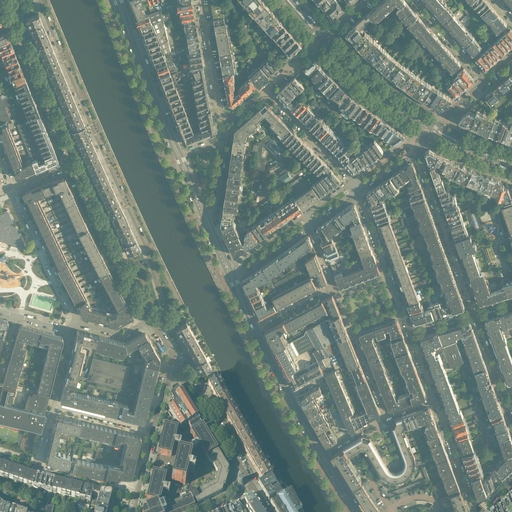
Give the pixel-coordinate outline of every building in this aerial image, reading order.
[(144,7),(142,3),(141,0),(127,0),(135,19),(144,15),(141,8),(144,7)] [(249,0),(246,4),(244,5),(247,9),(248,7),(250,9),(260,0),(249,0)] [(255,14),(266,4),(262,0),(260,0),(250,9),(253,12),(255,14)] [(336,0),(322,0),(319,4),(325,11),(337,0),(336,0)] [(332,18),(343,8),(340,4),(337,0),(325,11),(332,18)] [(394,0),(381,0),(378,4),(387,13),(391,10),(390,9),(393,7),(393,8),(398,4),(394,0)] [(427,0),(426,2),(436,13),(445,6),(446,4),(445,2),(443,4),(442,2),(443,0),(442,0),(427,0)] [(485,0),(483,0),(476,7),(479,11),(488,3),(485,0)] [(227,15),(225,1),(211,3),(214,18),(227,15)] [(192,7),(192,6),(191,2),(177,5),(173,5),(172,6),(166,7),(167,12),(178,10),(192,7)] [(416,14),(406,2),(400,7),(397,10),(400,14),(399,14),(402,17),(406,22),(416,14)] [(488,3),(479,11),(482,14),(491,6),(488,3)] [(259,20),(271,9),(266,4),(255,14),(259,20)] [(387,13),(378,4),(367,13),(371,18),(376,23),(375,22),(379,19),(380,20),(387,13)] [(445,6),(436,13),(444,22),(453,14),(445,6)] [(491,6),(482,14),(488,21),(498,13),(491,6)] [(264,25),(275,14),(271,9),(259,20),(264,25)] [(162,15),(160,10),(151,14),(144,16),(144,15),(135,19),(137,24),(162,15)] [(167,13),(162,15),(164,20),(163,20),(165,25),(166,29),(171,27),(169,18),(167,13)] [(367,13),(356,23),(360,28),(371,18),(367,13)] [(507,24),(501,17),(498,13),(488,21),(498,32),(497,33),(502,28),(507,24)] [(26,19),(28,24),(41,19),(39,14),(26,19)] [(268,30),(279,19),(275,14),(264,25),(268,30)] [(416,14),(406,22),(409,26),(419,17),(416,14)] [(459,22),(453,14),(444,22),(450,30),(459,22)] [(162,15),(137,24),(139,29),(151,25),(163,20),(164,20),(162,15)] [(229,21),(228,17),(228,15),(227,15),(214,18),(215,24),(226,22),(229,21)] [(391,18),(400,28),(401,26),(397,21),(399,19),(395,15),(391,18)] [(429,28),(425,24),(419,17),(409,26),(412,29),(418,37),(429,28)] [(41,19),(28,24),(30,29),(43,23),(41,19)] [(272,34),(284,24),(279,19),(268,30),(269,31),(272,34)] [(151,25),(139,29),(141,34),(165,25),(163,20),(151,25)] [(232,52),(229,37),(226,22),(215,24),(220,54),(232,52)] [(459,22),(450,30),(457,37),(466,29),(459,22)] [(43,23),(30,29),(31,33),(45,28),(43,23)] [(350,38),(360,28),(356,23),(346,32),(346,34),(350,38)] [(284,24),(272,34),(271,36),(273,38),(275,37),(277,39),(288,29),(284,24)] [(506,32),(510,28),(507,24),(502,28),(506,32)] [(165,25),(141,34),(143,38),(166,29),(165,25)] [(145,44),(167,35),(172,33),(171,27),(166,29),(143,38),(145,44)] [(45,28),(31,33),(33,38),(46,33),(45,28)] [(360,28),(350,38),(354,43),(364,33),(360,28)] [(426,43),(435,35),(429,28),(418,37),(424,44),(426,43)] [(281,44),(293,34),(288,29),(277,39),(280,44),(281,44)] [(482,47),(466,29),(457,37),(473,55),(477,50),(482,47)] [(486,36),(488,38),(496,31),(494,29),(486,36)] [(0,45),(10,41),(8,35),(6,31),(0,33),(0,45)] [(364,33),(354,43),(359,47),(369,36),(365,32),(364,33)] [(511,45),(511,39),(506,32),(502,35),(511,46),(511,45)] [(46,33),(33,38),(35,42),(48,37),(46,33)] [(147,49),(168,40),(174,38),(172,33),(167,35),(145,44),(147,49)] [(286,50),(297,39),(293,34),(281,44),(283,47),(286,50)] [(444,45),(435,35),(426,43),(429,47),(434,52),(435,53),(444,45)] [(511,46),(502,35),(498,39),(508,49),(511,46)] [(369,36),(359,47),(363,52),(374,41),(369,36)] [(48,37),(35,42),(37,47),(50,42),(48,37)] [(434,52),(429,47),(426,43),(424,44),(418,37),(411,43),(424,57),(426,59),(434,52)] [(175,43),(174,38),(168,40),(147,49),(149,54),(175,43)] [(289,55),(301,45),(301,43),(297,39),(286,50),(285,50),(289,55)] [(508,49),(498,39),(495,42),(504,52),(508,49)] [(374,41),(363,52),(368,56),(378,45),(374,40),(374,41)] [(0,55),(1,55),(14,50),(10,41),(0,45),(0,55)] [(50,42),(37,47),(39,51),(52,46),(50,42)] [(504,52),(495,42),(492,45),(501,55),(504,52)] [(151,59),(176,49),(176,48),(175,45),(175,43),(149,54),(151,59)] [(378,45),(368,56),(373,60),(383,49),(378,45)] [(454,56),(444,45),(435,53),(445,65),(454,56)] [(501,55),(492,45),(488,48),(497,58),(501,55)] [(41,56),(54,51),(52,46),(39,51),(41,56)] [(497,58),(488,48),(484,51),(494,61),(497,58)] [(177,54),(177,53),(176,49),(151,59),(152,63),(177,54)] [(383,49),(373,60),(377,65),(387,53),(385,51),(383,49)] [(3,60),(16,55),(14,50),(1,55),(3,60)] [(477,50),(473,55),(476,58),(481,54),(477,50)] [(54,51),(41,56),(43,61),(56,55),(54,51)] [(494,61),(484,51),(481,54),(490,65),(494,61)] [(387,53),(377,65),(382,69),(392,57),(387,53)] [(177,54),(152,63),(154,68),(179,59),(177,54)] [(490,65),(481,54),(476,58),(484,68),(486,68),(490,65)] [(4,66),(18,60),(16,55),(3,60),(2,61),(4,66)] [(56,55),(43,61),(45,65),(58,60),(56,55)] [(271,55),(267,58),(276,68),(279,64),(271,55)] [(454,56),(445,65),(448,68),(449,68),(452,72),(461,64),(454,56)] [(392,57),(382,69),(387,73),(397,61),(392,57)] [(276,68),(267,58),(264,62),(272,71),(276,68)] [(179,59),(154,68),(156,73),(180,64),(179,59)] [(6,71),(20,65),(18,60),(4,66),(6,71)] [(58,60),(45,65),(47,70),(60,65),(58,60)] [(201,60),(189,63),(180,64),(181,70),(202,66),(201,60)] [(314,60),(304,69),(305,71),(304,72),(307,75),(308,74),(319,64),(316,60),(314,60)] [(397,61),(387,73),(388,74),(392,77),(401,64),(397,61)] [(272,71),(264,62),(260,65),(268,74),(272,71)] [(180,64),(156,73),(158,79),(181,70),(180,64)] [(319,64),(308,74),(307,75),(311,79),(312,78),(323,68),(319,64)] [(401,64),(392,77),(397,80),(406,68),(401,64)] [(9,75),(22,70),(20,65),(6,71),(8,75),(9,75)] [(60,65),(47,70),(49,75),(62,69),(60,65)] [(268,74),(260,65),(256,68),(264,78),(268,74)] [(203,73),(202,67),(202,66),(181,70),(182,76),(183,76),(203,73)] [(473,78),(463,67),(458,72),(459,74),(468,84),(473,80),(473,78)] [(264,78),(256,68),(252,72),(261,81),(264,78)] [(323,68),(312,78),(311,79),(315,83),(316,82),(327,72),(323,68)] [(406,68),(397,80),(402,84),(411,72),(406,68)] [(62,69),(49,75),(50,79),(64,74),(62,69)] [(25,79),(22,70),(9,75),(13,84),(14,84),(25,79)] [(160,84),(182,76),(181,70),(158,79),(160,84)] [(411,72),(402,84),(407,88),(416,76),(414,74),(415,72),(412,70),(411,72)] [(234,72),(224,73),(225,81),(234,80),(235,80),(234,72)] [(261,81),(252,72),(249,75),(250,77),(257,84),(261,81)] [(327,72),(316,82),(315,83),(320,88),(321,87),(331,77),(327,72)] [(205,83),(203,73),(183,76),(183,77),(184,82),(185,86),(205,83)] [(64,74),(50,79),(52,84),(66,78),(64,74)] [(468,84),(459,74),(457,75),(458,76),(456,78),(464,88),(468,84)] [(416,76),(407,88),(413,92),(421,79),(422,78),(419,75),(418,77),(416,76)] [(177,85),(175,80),(183,77),(183,76),(182,76),(160,84),(163,90),(177,85)] [(257,84),(250,77),(244,82),(251,90),(257,84)] [(291,81),(300,90),(301,91),(302,90),(301,89),(304,87),(295,77),(291,81)] [(331,77),(321,87),(320,88),(325,93),(326,92),(336,81),(331,77)] [(464,88),(456,78),(455,77),(453,79),(454,80),(452,82),(460,91),(464,88)] [(66,78),(52,84),(54,88),(67,83),(66,78)] [(15,88),(27,83),(25,79),(14,84),(15,88)] [(421,79),(413,92),(418,96),(427,83),(427,81),(424,79),(424,81),(421,79)] [(504,79),(497,85),(503,92),(504,92),(510,87),(504,79)] [(234,80),(225,81),(227,89),(234,88),(235,88),(235,86),(234,80)] [(291,81),(287,84),(296,93),(297,94),(299,93),(298,92),(300,90),(291,81)] [(336,81),(326,92),(325,93),(329,97),(331,95),(340,85),(336,81)] [(187,92),(185,86),(184,82),(177,85),(163,90),(167,100),(187,92)] [(251,90),(244,82),(240,87),(240,88),(240,89),(240,90),(245,95),(251,90)] [(460,91),(452,82),(447,86),(455,96),(460,91)] [(17,92),(29,88),(27,83),(15,88),(17,92)] [(67,83),(54,88),(56,93),(70,88),(67,83)] [(207,93),(205,83),(185,86),(187,92),(187,94),(207,93)] [(427,83),(418,96),(423,99),(432,86),(427,83)] [(432,86),(423,99),(429,103),(438,90),(435,88),(436,86),(435,85),(436,84),(434,83),(432,86)] [(287,84),(284,87),(293,96),(294,97),(295,96),(294,95),(296,93),(287,84)] [(345,90),(340,85),(331,95),(336,100),(345,90)] [(497,85),(492,90),(498,97),(503,92),(497,85)] [(280,90),(290,100),(291,99),(290,99),(293,96),(284,87),(280,90)] [(17,98),(31,92),(29,88),(17,92),(15,93),(17,98)] [(70,88),(56,93),(58,98),(71,92),(70,88)] [(234,88),(227,89),(229,103),(232,104),(236,95),(234,94),(234,93),(235,93),(235,92),(234,88)] [(236,95),(232,104),(234,105),(245,95),(240,90),(237,93),(237,94),(236,95)] [(277,95),(286,103),(290,100),(280,90),(278,93),(277,95)] [(345,90),(336,100),(341,104),(350,94),(345,90)] [(438,90),(429,103),(434,106),(443,93),(444,92),(440,90),(440,91),(438,90)] [(492,90),(485,95),(492,103),(499,98),(498,97),(492,90)] [(18,102),(33,97),(31,92),(17,98),(18,102)] [(71,92),(58,98),(60,102),(73,97),(71,92)] [(189,100),(187,94),(187,92),(167,100),(170,107),(189,100)] [(208,100),(208,97),(207,93),(187,94),(189,100),(189,102),(208,100)] [(440,109),(452,99),(443,93),(434,106),(440,109)] [(355,98),(350,94),(341,104),(340,106),(345,110),(355,98)] [(1,95),(0,95),(0,122),(9,119),(10,120),(11,119),(6,107),(11,104),(8,97),(2,99),(1,95)] [(20,107),(35,101),(33,97),(18,102),(20,107)] [(73,97),(60,102),(62,107),(75,101),(73,97)] [(346,119),(349,116),(351,113),(360,102),(355,98),(345,110),(341,114),(346,119)] [(301,99),(295,105),(292,109),(295,112),(304,103),(301,99)] [(190,106),(189,102),(189,100),(170,107),(172,114),(190,106)] [(209,106),(208,100),(189,102),(190,106),(192,112),(196,111),(209,106)] [(295,105),(290,100),(286,103),(292,109),(295,105)] [(22,112),(24,111),(36,106),(35,101),(20,107),(22,112)] [(75,101),(62,107),(64,112),(77,106),(75,101)] [(312,102),(308,106),(311,109),(315,113),(319,109),(315,105),(312,102)] [(360,102),(351,113),(349,116),(353,119),(355,116),(356,117),(365,106),(360,102)] [(273,111),(266,104),(265,103),(264,104),(260,108),(267,116),(273,111)] [(304,103),(295,112),(299,115),(308,106),(304,103)] [(26,115),(38,110),(36,106),(24,111),(26,115)] [(77,106),(64,112),(66,116),(79,110),(77,106)] [(174,119),(192,112),(190,106),(172,114),(174,119)] [(209,106),(196,111),(192,112),(194,117),(210,111),(209,106)] [(302,119),(311,109),(308,106),(299,115),(302,119)] [(365,106),(356,117),(354,120),(358,123),(360,120),(361,122),(370,110),(365,106)] [(260,108),(255,112),(263,121),(265,119),(267,116),(260,108)] [(311,109),(302,119),(305,122),(314,114),(315,113),(311,109)] [(308,125),(316,116),(321,111),(319,109),(315,113),(314,114),(305,122),(308,125)] [(28,120),(40,115),(38,110),(26,115),(28,120)] [(79,110),(66,116),(68,121),(81,115),(79,110)] [(370,110),(361,122),(359,124),(362,126),(363,125),(364,126),(365,125),(367,126),(375,114),(370,110)] [(469,110),(460,118),(460,120),(471,126),(475,115),(471,113),(472,111),(469,110)] [(210,111),(194,117),(195,122),(211,115),(210,111)] [(273,111),(267,116),(265,119),(267,122),(276,114),(273,111)] [(475,115),(471,126),(477,128),(483,114),(477,111),(475,115)] [(192,112),(174,119),(176,124),(194,117),(192,112)] [(255,112),(251,116),(259,125),(260,124),(263,121),(255,112)] [(271,125),(279,117),(276,114),(267,122),(270,124),(271,125)] [(375,114),(367,126),(364,129),(366,130),(367,130),(368,130),(369,130),(370,131),(371,129),(372,130),(381,118),(375,114)] [(483,114),(477,128),(482,131),(489,117),(483,114)] [(40,115),(28,120),(17,124),(19,130),(25,144),(48,135),(40,115)] [(81,115),(68,121),(70,125),(83,120),(81,115)] [(211,115),(195,122),(193,122),(195,127),(212,120),(211,115)] [(251,116),(246,120),(254,129),(259,125),(251,116)] [(316,116),(308,125),(311,128),(321,118),(320,117),(318,118),(316,116)] [(26,147),(25,144),(19,130),(17,124),(14,117),(14,118),(11,119),(10,120),(9,119),(0,122),(0,123),(3,130),(0,130),(0,138),(12,168),(15,177),(17,177),(29,172),(29,173),(35,170),(30,156),(26,147)] [(194,117),(176,124),(178,129),(193,122),(195,122),(194,117)] [(283,121),(279,117),(271,125),(275,129),(283,121)] [(489,117),(482,131),(489,133),(495,119),(489,117)] [(321,118),(311,128),(315,131),(323,123),(321,121),(323,120),(321,118)] [(381,118),(372,130),(371,132),(374,134),(375,132),(376,132),(375,134),(376,135),(377,133),(378,134),(386,122),(381,118)] [(495,119),(489,133),(493,135),(499,120),(495,119)] [(83,120),(70,125),(72,130),(85,125),(83,120)] [(212,120),(195,127),(197,132),(200,130),(213,125),(212,120)] [(246,120),(242,124),(249,133),(254,129),(246,120)] [(499,120),(493,135),(497,137),(503,122),(499,120)] [(287,124),(283,121),(275,129),(278,133),(287,124)] [(197,132),(195,127),(193,122),(178,129),(181,138),(197,132)] [(323,123),(315,131),(318,134),(326,126),(324,124),(325,123),(324,122),(323,123)] [(383,137),(391,126),(386,122),(378,134),(377,135),(379,137),(380,135),(382,136),(383,137)] [(503,122),(497,137),(501,138),(507,123),(503,122)] [(507,123),(501,138),(505,140),(511,125),(507,123)] [(242,124),(235,130),(246,136),(246,135),(247,136),(248,136),(247,135),(249,133),(242,124)] [(287,124),(278,133),(282,136),(290,128),(287,124)] [(85,125),(72,130),(73,134),(87,129),(85,125)] [(213,125),(200,130),(202,136),(213,132),(214,132),(213,125)] [(326,126),(318,134),(321,138),(329,129),(327,127),(328,126),(327,125),(326,126)] [(389,141),(397,130),(391,126),(383,137),(385,139),(387,140),(386,142),(387,142),(389,141)] [(290,128),(282,136),(282,137),(281,138),(284,141),(285,140),(294,132),(290,128)] [(330,128),(329,129),(321,138),(324,141),(333,132),(331,130),(331,129),(330,128)] [(87,129),(73,134),(75,138),(88,133),(87,129)] [(202,136),(200,130),(197,132),(181,138),(184,143),(202,136)] [(246,136),(235,130),(234,139),(245,141),(246,136)] [(404,134),(397,130),(389,141),(393,144),(404,136),(405,136),(405,135),(404,135),(404,134)] [(294,132),(285,140),(284,141),(288,144),(297,135),(294,132)] [(333,132),(324,141),(325,141),(328,144),(336,136),(337,135),(336,134),(335,135),(333,132)] [(88,133),(75,138),(77,144),(91,138),(88,133)] [(56,156),(48,135),(25,144),(26,147),(30,156),(35,170),(47,166),(45,160),(56,156)] [(257,190),(259,180),(258,180),(262,152),(261,151),(262,145),(264,143),(267,140),(270,138),(267,135),(258,143),(258,144),(257,151),(250,199),(254,200),(256,190),(257,190)] [(291,147),(300,138),(297,135),(288,144),(291,147)] [(336,136),(328,144),(331,147),(339,139),(340,138),(339,137),(338,138),(336,136)] [(334,150),(343,141),(344,140),(341,137),(340,138),(339,139),(331,147),(334,150)] [(91,138),(77,144),(80,148),(92,143),(91,138)] [(286,153),(276,144),(272,139),(272,140),(270,138),(267,140),(269,142),(267,144),(267,145),(273,151),(278,156),(281,152),(283,154),(282,155),(283,156),(286,153)] [(295,150),(304,141),(300,138),(291,147),(286,152),(293,159),(297,155),(293,152),(294,151),(295,150)] [(337,153),(346,145),(348,143),(345,139),(344,140),(343,141),(334,150),(337,153)] [(370,142),(371,143),(379,154),(383,151),(375,140),(373,142),(372,141),(370,142)] [(299,153),(307,145),(304,141),(295,150),(294,151),(298,154),(299,153)] [(92,143),(80,148),(82,153),(94,147),(92,143)] [(379,154),(371,143),(369,145),(368,143),(366,145),(367,146),(375,157),(379,154)] [(310,148),(307,145),(299,153),(302,157),(310,148)] [(346,145),(337,153),(340,156),(349,148),(346,145)] [(375,157),(367,146),(365,148),(364,146),(362,148),(363,150),(371,160),(375,157)] [(94,147),(82,153),(84,158),(96,152),(94,147)] [(310,148),(302,157),(301,157),(305,161),(306,160),(314,151),(310,148)] [(349,148),(340,156),(343,160),(349,155),(348,155),(352,151),(349,148)] [(435,160),(438,154),(429,149),(425,152),(428,162),(435,160)] [(371,160),(363,150),(361,152),(360,150),(358,151),(359,153),(366,163),(371,160)] [(247,153),(244,152),(232,151),(231,157),(244,158),(246,159),(247,153)] [(314,151),(306,160),(305,161),(308,164),(309,163),(317,155),(314,151)] [(96,152),(84,158),(86,162),(98,156),(96,152)] [(366,163),(359,153),(357,154),(356,153),(354,154),(354,155),(362,166),(366,163)] [(439,155),(438,154),(435,160),(436,162),(437,162),(440,164),(444,157),(439,155)] [(317,155),(309,163),(308,164),(311,168),(312,167),(321,158),(317,155)] [(349,155),(343,160),(353,171),(355,171),(358,168),(350,158),(349,155)] [(362,166),(354,155),(350,158),(358,168),(362,166)] [(56,156),(45,160),(47,166),(57,162),(58,161),(58,160),(56,156)] [(98,156),(86,162),(88,167),(101,161),(98,156)] [(451,160),(444,157),(440,164),(440,165),(441,165),(440,167),(444,169),(443,170),(445,171),(451,160)] [(321,158),(312,167),(311,168),(312,169),(313,168),(315,170),(324,162),(321,158)] [(456,163),(451,160),(445,171),(445,172),(448,174),(447,175),(449,176),(456,163)] [(101,161),(88,167),(90,171),(102,166),(101,161)] [(268,170),(269,171),(277,165),(275,162),(268,167),(269,169),(268,170)] [(324,162),(315,170),(316,171),(317,171),(319,173),(323,169),(328,165),(324,162)] [(411,162),(403,167),(410,176),(411,175),(411,173),(416,172),(413,163),(411,162)] [(461,165),(456,163),(449,176),(451,177),(452,176),(455,177),(461,165)] [(292,172),(300,166),(298,164),(290,169),(292,172)] [(332,170),(328,165),(323,169),(325,171),(325,170),(328,173),(332,170)] [(467,168),(461,165),(455,177),(459,179),(458,180),(460,181),(467,168)] [(92,176),(105,170),(102,166),(90,171),(92,176)] [(434,166),(430,168),(433,175),(439,173),(439,172),(436,170),(434,166)] [(279,173),(281,176),(289,170),(290,170),(287,167),(279,173)] [(410,176),(403,167),(399,170),(406,181),(411,178),(410,176)] [(472,170),(467,168),(460,181),(462,182),(463,181),(466,183),(472,170)] [(105,170),(92,176),(94,180),(107,175),(105,170)] [(289,170),(281,176),(269,184),(273,190),(294,176),(289,170)] [(340,179),(332,170),(328,173),(336,184),(340,181),(340,179)] [(406,181),(399,170),(394,173),(402,184),(406,181)] [(472,170),(466,183),(465,185),(471,188),(478,172),(472,170)] [(420,182),(416,172),(411,173),(411,175),(412,178),(411,179),(412,184),(413,184),(420,182)] [(484,174),(478,172),(471,188),(478,190),(478,189),(484,174)] [(336,184),(328,173),(324,176),(332,187),(336,184)] [(394,173),(390,177),(397,187),(402,184),(394,173)] [(439,173),(433,175),(435,182),(442,179),(439,173)] [(242,182),(243,176),(242,176),(229,174),(228,180),(242,182)] [(490,177),(484,174),(478,189),(480,190),(481,189),(484,190),(490,177)] [(107,175),(94,180),(96,185),(109,180),(107,175)] [(108,269),(87,226),(70,189),(65,177),(64,177),(63,176),(62,176),(52,180),(41,184),(52,209),(53,212),(54,213),(56,218),(57,219),(59,224),(60,227),(65,236),(69,245),(73,252),(73,254),(75,257),(78,263),(82,271),(86,278),(87,280),(91,278),(93,277),(98,274),(108,269)] [(332,187),(324,176),(320,178),(328,190),(332,187)] [(320,196),(312,184),(307,177),(299,183),(304,189),(312,201),(320,196)] [(390,177),(385,180),(388,184),(393,192),(396,190),(397,191),(399,190),(397,187),(390,177)] [(496,179),(490,177),(484,190),(488,192),(488,193),(490,194),(491,193),(496,179)] [(328,190),(320,178),(316,181),(324,192),(328,190)] [(312,201),(304,189),(299,183),(297,179),(287,186),(289,189),(294,197),(302,208),(312,201)] [(442,179),(435,182),(438,188),(445,186),(444,185),(442,179)] [(498,180),(496,179),(491,193),(494,194),(493,196),(496,197),(500,184),(501,183),(499,182),(499,181),(498,180)] [(109,180),(96,185),(98,190),(111,184),(109,180)] [(385,180),(380,184),(387,194),(387,193),(387,194),(388,194),(390,192),(391,193),(393,192),(388,184),(385,180)] [(324,192),(316,181),(312,184),(320,196),(324,192)] [(121,291),(119,289),(113,276),(111,274),(108,269),(98,274),(93,277),(91,278),(87,280),(86,278),(82,271),(78,263),(75,257),(73,254),(73,252),(69,245),(65,236),(60,227),(59,224),(57,219),(56,218),(54,213),(53,212),(52,209),(46,196),(41,184),(38,185),(35,187),(23,192),(22,194),(25,199),(27,203),(26,203),(56,266),(57,265),(58,268),(57,268),(76,304),(78,308),(82,314),(83,316),(86,316),(86,317),(103,321),(116,324),(133,315),(133,314),(126,302),(125,299),(123,297),(122,294),(121,291)] [(111,184),(98,190),(100,194),(113,189),(111,184)] [(380,184),(375,187),(382,197),(387,194),(380,184)] [(500,184),(496,197),(495,200),(498,201),(499,199),(501,200),(505,188),(503,187),(504,186),(504,185),(500,184)] [(375,187),(371,190),(378,200),(378,199),(382,197),(375,187)] [(421,187),(410,191),(411,195),(423,191),(421,187)] [(508,189),(505,188),(501,200),(504,201),(506,200),(507,203),(511,201),(508,189)] [(113,189),(100,194),(102,199),(115,193),(113,189)] [(367,194),(371,205),(377,203),(376,200),(378,200),(371,190),(368,192),(367,194)] [(423,191),(411,195),(410,196),(412,201),(425,196),(423,191)] [(115,193),(102,199),(104,204),(117,198),(115,193)] [(443,202),(455,198),(455,196),(453,196),(452,194),(441,197),(443,202)] [(410,203),(409,202),(412,201),(410,196),(404,198),(405,202),(401,204),(402,206),(410,203)] [(430,210),(425,196),(412,201),(417,215),(418,214),(430,210)] [(302,208),(294,197),(290,200),(298,211),(302,208)] [(117,198),(104,204),(106,208),(119,202),(117,198)] [(456,203),(455,200),(456,199),(455,198),(443,202),(444,207),(456,203)] [(484,228),(478,213),(476,208),(477,208),(474,200),(472,199),(467,200),(469,208),(464,210),(465,214),(466,214),(468,219),(469,224),(470,224),(470,225),(471,228),(470,229),(472,233),(475,232),(475,233),(484,228)] [(298,211),(290,200),(286,203),(293,214),(298,211)] [(377,203),(371,205),(373,210),(384,206),(382,201),(377,203)] [(511,201),(507,203),(505,203),(506,205),(502,206),(511,233),(511,234),(511,233),(511,201)] [(119,202),(106,208),(108,213),(121,207),(119,202)] [(293,214),(286,203),(281,206),(289,217),(293,214)] [(351,234),(352,233),(364,229),(354,204),(353,203),(337,214),(344,224),(351,219),(354,222),(350,224),(353,232),(351,233),(351,234)] [(446,211),(459,207),(462,206),(461,204),(457,206),(456,204),(456,203),(444,207),(446,211)] [(289,217),(281,206),(277,209),(285,220),(289,217)] [(384,206),(373,210),(374,215),(385,211),(384,206)] [(121,207),(108,213),(110,217),(123,211),(121,207)] [(459,212),(458,209),(460,209),(459,207),(446,211),(448,216),(459,212)] [(505,234),(496,207),(494,207),(502,231),(503,235),(505,234)] [(385,211),(374,215),(376,219),(387,215),(393,213),(392,208),(385,211)] [(285,220),(277,209),(273,212),(280,223),(285,220)] [(1,213),(0,214),(0,239),(16,245),(18,248),(24,245),(7,210),(0,213),(1,213)] [(431,215),(430,210),(418,214),(420,219),(431,215)] [(123,211),(110,217),(112,221),(125,216),(123,211)] [(280,223),(273,212),(268,215),(276,226),(280,223)] [(459,212),(448,216),(449,221),(461,217),(459,212)] [(337,214),(333,217),(340,227),(341,228),(345,225),(344,224),(337,214)] [(276,226),(268,215),(264,218),(272,229),(276,226)] [(387,215),(376,219),(378,224),(389,220),(387,215)] [(433,219),(431,215),(420,219),(421,223),(433,219)] [(125,216),(112,221),(114,226),(127,220),(125,216)] [(333,217),(320,226),(328,237),(330,235),(330,234),(334,231),(335,232),(339,230),(338,228),(340,227),(333,217)] [(461,217),(449,221),(451,225),(462,221),(461,217)] [(272,229),(264,218),(259,221),(267,232),(272,229)] [(237,229),(244,226),(249,224),(246,219),(235,224),(224,229),(222,230),(225,235),(237,229)] [(433,219),(421,223),(419,224),(422,230),(424,230),(435,226),(433,219)] [(468,219),(462,221),(451,225),(453,230),(469,224),(468,219)] [(127,220),(114,226),(117,231),(129,225),(127,220)] [(224,229),(235,224),(233,221),(232,222),(222,220),(221,223),(223,226),(224,229)] [(267,232),(259,221),(257,223),(256,222),(255,223),(263,235),(267,232)] [(263,235),(255,223),(250,226),(259,238),(263,235)] [(259,238),(250,226),(249,224),(244,226),(247,230),(249,233),(255,241),(259,238)] [(469,224),(453,230),(454,234),(467,230),(466,227),(470,225),(470,224),(469,224)] [(129,225),(117,231),(119,235),(132,230),(129,225)] [(239,234),(247,230),(244,226),(237,229),(225,235),(227,240),(239,234)] [(317,228),(317,230),(322,242),(329,239),(328,237),(320,226),(317,228)] [(437,230),(435,226),(424,230),(425,234),(437,230)] [(364,229),(352,233),(354,238),(366,234),(364,229)] [(132,230),(119,235),(121,240),(134,234),(132,230)] [(438,234),(437,230),(425,234),(427,239),(438,234)] [(467,230),(454,234),(456,239),(469,234),(467,230)] [(393,231),(382,235),(385,242),(396,238),(393,231)] [(469,234),(456,239),(461,253),(472,249),(477,248),(474,240),(477,239),(475,233),(475,232),(472,233),(469,234)] [(255,241),(249,233),(245,236),(248,239),(251,244),(255,241)] [(134,234),(121,240),(123,244),(136,239),(134,234)] [(239,234),(227,240),(231,249),(242,244),(243,242),(239,234)] [(366,234),(354,238),(358,247),(369,243),(366,234)] [(440,239),(438,234),(427,239),(428,243),(440,239)] [(312,245),(309,236),(307,235),(288,249),(294,257),(306,248),(312,245)] [(329,239),(322,242),(323,246),(333,242),(332,238),(329,239)] [(396,238),(385,242),(385,244),(386,244),(387,249),(398,245),(396,238)] [(136,239),(123,244),(125,249),(138,243),(136,239)] [(248,239),(243,242),(242,244),(245,248),(251,244),(248,239)] [(442,243),(440,239),(428,243),(430,247),(442,243)] [(333,242),(323,246),(325,251),(335,247),(333,242)] [(138,243),(125,249),(127,253),(140,248),(138,243)] [(369,243),(358,247),(361,257),(372,252),(369,243)] [(443,248),(442,243),(430,247),(431,252),(443,248)] [(242,244),(231,249),(234,254),(234,255),(235,255),(245,248),(242,244)] [(398,245),(387,249),(389,253),(400,249),(398,245)] [(496,259),(491,246),(487,248),(487,247),(487,248),(485,248),(489,261),(491,261),(492,261),(496,259)] [(335,247),(325,251),(327,255),(337,251),(335,247)] [(445,252),(443,248),(431,252),(433,257),(445,252)] [(288,249),(275,258),(281,267),(294,258),(294,257),(288,249)] [(400,249),(389,253),(390,257),(401,253),(400,249)] [(472,249),(461,253),(466,267),(477,263),(472,249)] [(337,251),(327,255),(329,260),(339,256),(339,255),(337,251)] [(365,266),(343,275),(342,271),(335,274),(340,287),(380,272),(377,265),(376,262),(372,252),(361,257),(365,266)] [(446,257),(445,252),(433,257),(435,261),(446,257)] [(319,261),(316,253),(306,261),(308,266),(319,261)] [(401,253),(390,257),(392,261),(403,257),(401,253)] [(403,257),(392,261),(393,265),(404,261),(403,257)] [(446,257),(435,261),(434,261),(435,266),(448,262),(446,257)] [(275,258),(263,266),(267,271),(269,277),(282,268),(281,267),(275,258)] [(321,266),(319,261),(308,266),(309,270),(321,266)] [(404,261),(393,265),(394,269),(405,265),(404,261)] [(450,266),(448,262),(435,266),(437,271),(450,266)] [(477,263),(466,267),(469,277),(480,273),(477,263)] [(405,265),(394,269),(397,277),(408,273),(405,265)] [(270,278),(269,277),(267,271),(263,266),(259,269),(262,274),(265,280),(270,278)] [(323,271),(321,266),(309,270),(312,275),(316,274),(323,271)] [(438,275),(451,271),(450,266),(437,271),(438,275)] [(262,274),(259,269),(254,272),(257,277),(260,281),(260,282),(265,280),(262,274)] [(327,282),(323,271),(316,274),(321,285),(327,282)] [(453,275),(451,271),(438,275),(440,280),(453,275)] [(260,281),(257,277),(254,272),(251,275),(256,283),(260,281)] [(486,278),(485,276),(483,272),(480,273),(469,277),(472,283),(486,278)] [(408,273),(397,277),(398,279),(400,283),(411,279),(408,273)] [(278,308),(312,289),(321,285),(316,274),(312,275),(272,296),(278,308)] [(256,283),(251,275),(246,278),(250,285),(256,283)] [(442,284),(455,280),(453,275),(440,280),(442,284)] [(250,285),(246,278),(243,281),(242,281),(242,282),(245,288),(250,285)] [(490,291),(488,285),(486,278),(472,283),(476,296),(481,294),(488,292),(490,291)] [(411,279),(400,283),(402,289),(413,284),(411,279)] [(456,284),(455,280),(442,284),(443,289),(456,284)] [(258,287),(256,283),(250,285),(245,288),(247,293),(258,287)] [(413,284),(402,289),(404,294),(415,290),(413,284)] [(456,284),(443,289),(442,289),(444,294),(458,289),(456,284)] [(508,296),(504,286),(502,286),(502,288),(494,291),(497,299),(508,296)] [(249,298),(261,292),(258,287),(247,293),(249,298)] [(447,298),(460,294),(458,289),(444,294),(445,296),(446,298),(447,298)] [(415,290),(404,294),(406,299),(417,295),(415,290)] [(497,299),(494,291),(488,293),(491,301),(497,299)] [(252,302),(263,297),(261,292),(249,298),(252,302)] [(491,301),(488,293),(488,292),(481,294),(484,303),(491,301)] [(460,294),(447,298),(448,302),(461,298),(460,294)] [(340,314),(333,296),(332,295),(322,300),(325,305),(327,304),(332,317),(340,314)] [(417,295),(406,299),(408,304),(419,300),(417,295)] [(263,297),(252,302),(254,307),(265,302),(263,297)] [(461,298),(448,302),(450,307),(451,306),(463,303),(461,298)] [(289,331),(328,311),(325,305),(322,300),(283,321),(282,321),(286,328),(287,328),(289,331)] [(439,301),(434,303),(438,316),(444,314),(441,308),(439,301)] [(260,317),(277,308),(274,303),(267,306),(265,302),(254,307),(258,317),(260,317)] [(438,316),(434,303),(429,305),(431,309),(433,317),(438,316)] [(463,303),(451,306),(453,312),(463,309),(464,307),(463,303)] [(422,308),(421,304),(409,308),(411,312),(422,308)] [(422,308),(411,312),(412,317),(426,313),(425,311),(423,312),(422,308)] [(511,310),(499,314),(501,319),(502,323),(503,327),(511,324),(511,310)] [(426,313),(412,317),(414,321),(416,322),(428,319),(426,313)] [(348,335),(340,314),(332,317),(331,317),(326,319),(306,330),(315,346),(317,350),(330,343),(337,339),(337,340),(338,339),(348,335)] [(499,314),(486,318),(485,320),(486,324),(498,320),(500,319),(501,319),(499,314)] [(7,320),(0,318),(0,325),(7,327),(8,322),(7,320)] [(399,324),(397,320),(396,319),(382,324),(385,331),(386,331),(385,330),(389,329),(389,328),(399,324)] [(503,331),(502,328),(503,327),(502,323),(499,324),(498,320),(486,324),(490,336),(503,331)] [(178,332),(189,326),(191,325),(189,321),(187,323),(186,322),(176,328),(178,332)] [(287,343),(281,331),(284,329),(285,332),(287,331),(286,328),(282,321),(265,330),(275,349),(287,343)] [(385,331),(382,324),(374,328),(377,335),(378,337),(386,334),(385,331)] [(389,328),(389,329),(391,335),(402,331),(399,324),(389,328)] [(28,327),(21,325),(20,325),(20,326),(15,343),(22,346),(24,338),(28,327)] [(466,335),(465,330),(463,330),(461,325),(448,329),(453,343),(455,342),(456,344),(457,344),(458,343),(456,339),(461,337),(462,337),(466,335)] [(189,326),(178,332),(181,336),(191,330),(189,326)] [(42,331),(28,327),(24,338),(39,342),(42,331)] [(472,327),(465,330),(466,335),(474,333),(472,327)] [(374,328),(360,333),(359,335),(361,341),(372,337),(377,335),(374,328)] [(453,343),(448,329),(442,330),(447,342),(448,345),(453,343)] [(79,377),(80,372),(79,371),(84,349),(79,348),(81,341),(91,343),(96,345),(99,336),(79,330),(77,331),(65,379),(77,382),(76,382),(77,377),(79,377)] [(191,330),(181,336),(183,341),(194,335),(191,330)] [(299,353),(315,346),(306,330),(304,334),(303,335),(293,340),(289,342),(287,343),(275,349),(282,363),(294,356),(299,354),(299,353)] [(447,342),(442,330),(438,331),(443,344),(447,342)] [(63,337),(42,331),(39,342),(43,344),(44,339),(50,341),(61,344),(63,337)] [(402,331),(391,335),(390,336),(392,340),(403,336),(402,331)] [(427,335),(430,344),(432,348),(438,346),(438,345),(443,344),(438,331),(427,335)] [(507,341),(503,331),(490,336),(494,345),(505,341),(507,341)] [(291,337),(293,340),(303,335),(302,332),(291,337)] [(143,333),(125,343),(126,351),(130,348),(138,344),(148,338),(145,333),(143,333)] [(464,342),(476,338),(474,333),(466,335),(462,337),(464,342)] [(194,335),(183,341),(185,345),(196,339),(194,335)] [(348,335),(338,339),(349,368),(350,368),(360,363),(348,335)] [(421,336),(420,338),(423,346),(430,344),(427,335),(421,336)] [(114,353),(117,340),(99,336),(96,345),(96,348),(114,353)] [(407,345),(403,336),(392,340),(391,340),(393,345),(391,346),(393,350),(394,350),(407,345)] [(372,337),(361,341),(365,349),(375,345),(372,337)] [(153,346),(148,338),(138,344),(143,352),(153,346)] [(466,347),(477,343),(476,338),(464,342),(466,347)] [(196,339),(185,345),(188,349),(199,343),(196,339)] [(125,343),(117,340),(114,353),(123,355),(124,351),(126,351),(125,343)] [(61,344),(50,341),(45,360),(57,362),(61,344)] [(494,345),(497,355),(501,365),(511,361),(511,359),(509,351),(505,341),(494,345)] [(463,362),(457,344),(456,344),(455,342),(453,343),(448,345),(447,342),(443,344),(438,345),(438,346),(432,348),(433,351),(434,351),(435,354),(438,353),(439,355),(441,360),(442,362),(443,362),(443,364),(444,368),(450,366),(450,367),(452,366),(463,362)] [(15,343),(10,357),(23,361),(25,352),(25,351),(26,347),(22,346),(15,343)] [(199,343),(188,349),(190,354),(201,348),(199,343)] [(330,343),(317,350),(313,351),(318,361),(323,371),(324,370),(326,367),(323,362),(322,359),(325,357),(334,352),(330,343)] [(480,350),(479,348),(477,343),(466,347),(468,354),(480,350)] [(433,351),(432,348),(430,344),(423,346),(426,353),(433,351)] [(375,345),(365,349),(368,357),(378,353),(375,345)] [(410,354),(408,349),(407,345),(394,350),(398,358),(410,354)] [(153,346),(143,352),(146,358),(145,363),(158,366),(160,358),(153,346)] [(201,348),(190,354),(193,358),(203,352),(201,348)] [(485,364),(483,358),(480,350),(468,354),(475,372),(486,368),(485,364)] [(433,351),(426,353),(428,360),(439,355),(438,353),(435,354),(434,351),(433,351)] [(203,352),(193,358),(195,362),(206,356),(203,352)] [(378,353),(368,357),(371,365),(381,361),(378,353)] [(410,354),(398,358),(403,372),(404,371),(415,367),(410,354)] [(441,360),(439,355),(428,360),(430,364),(441,360)] [(206,356),(195,362),(198,367),(208,361),(206,356)] [(301,370),(296,360),(294,356),(282,363),(284,366),(289,377),(294,374),(298,372),(301,370)] [(10,357),(7,370),(19,374),(23,361),(10,357)] [(53,376),(57,362),(45,360),(42,374),(53,376)] [(443,364),(443,362),(442,362),(441,360),(430,364),(431,368),(443,364)] [(208,361),(198,367),(200,372),(211,366),(211,365),(208,361)] [(323,371),(318,361),(314,363),(315,366),(319,374),(324,372),(323,371)] [(381,361),(371,365),(374,373),(384,369),(385,369),(381,361)] [(511,366),(511,361),(501,365),(503,370),(511,367),(511,366)] [(154,381),(156,372),(158,366),(145,363),(142,378),(154,381)] [(319,374),(315,366),(314,363),(310,365),(311,368),(316,376),(319,374)] [(360,363),(350,368),(353,376),(363,372),(360,363)] [(433,372),(444,368),(443,364),(431,368),(433,372)] [(316,376),(311,368),(310,365),(306,368),(307,370),(312,378),(316,376)] [(415,367),(404,371),(409,384),(420,380),(415,367)] [(511,376),(511,367),(503,370),(506,378),(511,376)] [(312,378),(307,370),(306,368),(301,370),(303,372),(307,381),(312,378)] [(447,375),(444,368),(433,372),(435,380),(447,375)] [(491,382),(489,377),(486,368),(475,372),(480,386),(491,382)] [(384,369),(374,373),(377,380),(387,377),(384,369)] [(7,370),(3,384),(15,387),(19,374),(7,370)] [(307,381),(303,372),(301,370),(298,372),(304,383),(307,381)] [(337,374),(335,370),(326,374),(325,374),(327,378),(337,374)] [(304,383),(298,372),(294,374),(300,385),(304,383)] [(363,372),(353,376),(356,383),(366,379),(363,372)] [(49,394),(53,376),(42,374),(37,391),(38,391),(49,394)] [(300,385),(294,374),(289,377),(294,386),(296,387),(300,385)] [(339,378),(337,374),(327,378),(329,382),(339,378)] [(437,383),(448,379),(447,375),(435,380),(437,383)] [(387,377),(377,380),(380,388),(390,385),(387,377)] [(152,390),(154,383),(154,381),(142,378),(139,387),(152,390)] [(341,382),(339,378),(329,382),(331,387),(341,382)] [(61,401),(65,402),(68,391),(70,385),(75,387),(77,382),(65,379),(60,399),(61,401)] [(208,385),(210,389),(221,383),(218,379),(208,385)] [(366,379),(356,383),(355,384),(358,392),(370,388),(366,379)] [(450,384),(448,379),(437,383),(438,388),(450,384)] [(420,380),(409,384),(410,389),(411,389),(413,394),(411,395),(413,402),(425,397),(425,396),(421,385),(420,380)] [(128,392),(106,386),(89,382),(89,385),(127,395),(128,392)] [(343,387),(341,382),(331,387),(332,391),(343,387)] [(495,392),(493,386),(491,382),(480,386),(482,391),(481,391),(483,396),(495,392)] [(221,383),(210,389),(212,393),(223,387),(221,383)] [(440,392),(451,388),(450,384),(438,388),(440,392)] [(390,385),(380,388),(384,396),(393,392),(390,385)] [(301,396),(300,398),(302,401),(322,391),(320,387),(320,386),(319,386),(318,386),(301,396)] [(2,387),(2,388),(0,393),(0,420),(41,430),(45,412),(49,394),(38,391),(37,393),(33,392),(32,395),(28,394),(22,411),(11,408),(11,393),(14,394),(15,391),(2,387)] [(150,399),(152,390),(139,387),(137,396),(150,399)] [(201,425),(178,387),(173,390),(166,415),(175,428),(178,426),(180,430),(188,425),(191,430),(195,429),(201,425)] [(223,387),(212,393),(215,398),(225,392),(223,387)] [(344,391),(343,387),(332,391),(334,395),(344,391)] [(370,388),(358,392),(361,400),(362,399),(373,395),(370,388)] [(453,392),(451,388),(440,392),(442,396),(453,392)] [(86,395),(68,391),(65,402),(83,407),(86,395)] [(305,406),(324,395),(322,391),(302,401),(305,406)] [(336,399),(346,395),(344,391),(334,395),(336,399)] [(225,392),(215,398),(217,402),(228,396),(225,392)] [(393,392),(384,396),(387,404),(397,400),(393,392)] [(406,392),(403,393),(407,404),(413,402),(411,395),(409,392),(406,393),(406,392)] [(453,392),(442,396),(443,401),(455,397),(453,392)] [(497,397),(495,392),(483,396),(485,401),(497,397)] [(402,395),(398,396),(399,399),(402,406),(407,404),(403,393),(401,394),(402,395)] [(86,394),(86,395),(83,407),(97,410),(100,398),(86,394)] [(310,415),(328,405),(324,395),(305,406),(310,415)] [(338,403),(348,399),(346,395),(336,399),(338,403)] [(376,404),(373,395),(362,399),(366,408),(376,404)] [(148,404),(150,399),(137,396),(136,401),(148,404)] [(228,396),(217,402),(220,406),(230,400),(228,396)] [(456,401),(455,397),(443,401),(445,405),(456,401)] [(487,406),(498,402),(497,397),(485,401),(487,406)] [(114,401),(100,398),(97,410),(111,413),(114,401)] [(350,403),(348,399),(338,403),(340,408),(350,403)] [(397,400),(387,404),(389,409),(391,410),(402,406),(399,399),(397,400)] [(230,400),(220,406),(222,411),(233,405),(230,400)] [(123,403),(114,401),(111,413),(120,416),(123,403)] [(146,414),(148,404),(136,401),(134,411),(146,414)] [(458,406),(456,401),(445,405),(447,410),(458,406)] [(488,411),(500,407),(498,402),(487,406),(488,411)] [(145,420),(146,414),(134,411),(133,411),(127,409),(128,404),(123,403),(120,416),(143,421),(145,420)] [(352,408),(350,403),(340,408),(341,412),(352,408)] [(378,409),(376,405),(376,404),(366,408),(367,411),(368,414),(378,409)] [(233,405),(222,411),(225,415),(235,409),(233,405)] [(332,414),(328,405),(310,415),(314,423),(332,414)] [(448,414),(459,410),(458,406),(447,410),(448,414)] [(435,420),(430,408),(428,407),(416,411),(420,423),(427,421),(428,422),(428,423),(435,420)] [(502,413),(502,411),(500,407),(488,411),(490,415),(490,416),(491,417),(502,413)] [(353,412),(352,408),(341,412),(343,416),(349,413),(353,412)] [(463,410),(464,414),(465,416),(473,413),(471,408),(463,410)] [(235,409),(225,415),(227,420),(238,414),(235,409)] [(379,415),(380,413),(378,409),(368,414),(371,419),(379,415)] [(459,410),(448,414),(450,419),(451,423),(464,419),(460,410),(459,410)] [(367,411),(359,415),(363,424),(371,419),(368,414),(367,411)] [(420,423),(416,411),(407,415),(411,425),(412,429),(414,434),(423,431),(420,423)] [(349,413),(343,416),(349,430),(351,431),(355,428),(351,418),(349,413)] [(504,417),(502,413),(491,417),(492,422),(494,421),(504,417)] [(238,414),(227,420),(229,424),(240,418),(238,414)] [(336,423),(335,423),(332,414),(314,423),(319,432),(330,426),(336,423)] [(69,430),(72,418),(58,415),(56,416),(52,432),(59,433),(60,429),(61,428),(69,430)] [(359,415),(351,418),(355,428),(363,424),(359,415)] [(411,425),(407,415),(402,416),(406,427),(407,431),(412,429),(411,425)] [(406,427),(402,416),(394,419),(392,426),(394,433),(403,430),(404,429),(405,426),(406,427)] [(510,433),(507,427),(504,417),(494,421),(497,430),(497,432),(496,433),(494,434),(495,438),(510,433)] [(78,432),(81,420),(72,418),(69,430),(78,432)] [(240,418),(229,424),(232,428),(242,422),(240,418)] [(464,419),(451,423),(453,427),(465,423),(464,419)] [(435,420),(428,423),(429,425),(428,425),(425,426),(427,429),(424,430),(428,438),(439,433),(435,420)] [(96,436),(99,425),(86,422),(83,433),(96,436)] [(242,422),(232,428),(234,433),(245,427),(242,422)] [(465,423),(453,427),(455,432),(467,427),(465,423)] [(114,440),(116,429),(99,425),(96,436),(114,440)] [(177,429),(164,426),(157,454),(171,457),(173,447),(174,446),(180,448),(181,442),(176,440),(175,442),(175,439),(177,429)] [(217,451),(202,426),(190,433),(195,442),(196,443),(190,446),(194,452),(198,449),(197,447),(198,447),(199,449),(200,449),(205,458),(206,457),(217,451)] [(337,439),(330,426),(319,432),(326,444),(328,445),(337,439)] [(245,427),(234,433),(237,437),(247,431),(245,427)] [(467,427),(455,432),(456,436),(468,431),(467,427)] [(140,435),(116,429),(114,440),(113,442),(118,443),(119,443),(120,437),(126,439),(127,439),(122,460),(124,460),(122,466),(117,465),(117,466),(108,464),(108,465),(105,477),(128,481),(130,480),(132,472),(132,471),(141,436),(140,435)] [(247,431),(237,437),(239,441),(250,436),(247,431)] [(468,431),(456,436),(458,440),(470,436),(468,431)] [(65,445),(66,440),(59,438),(60,434),(59,433),(52,432),(48,449),(53,451),(54,450),(55,447),(56,447),(57,443),(65,445)] [(406,433),(396,437),(399,446),(409,443),(406,433)] [(439,433),(428,438),(429,441),(431,444),(442,440),(439,433)] [(511,442),(511,439),(510,433),(495,438),(499,447),(511,442)] [(374,444),(370,437),(363,435),(356,439),(362,448),(365,449),(374,444)] [(250,436),(239,441),(242,446),(252,440),(250,436)] [(470,436),(458,440),(460,445),(471,441),(472,441),(470,436)] [(483,439),(489,454),(492,452),(486,437),(483,439)] [(362,448),(356,439),(352,442),(357,451),(362,448)] [(252,440),(242,446),(244,450),(255,444),(252,440)] [(442,440),(431,444),(432,448),(431,448),(433,453),(445,448),(442,440)] [(471,441),(460,445),(461,450),(473,446),(471,441)] [(357,451),(352,442),(343,447),(349,456),(357,451)] [(511,452),(511,442),(499,447),(501,455),(505,455),(507,454),(511,452)] [(413,452),(411,447),(409,443),(399,446),(403,456),(404,456),(413,452)] [(255,444),(244,450),(246,454),(257,449),(255,444)] [(367,453),(376,448),(374,444),(365,449),(367,453)] [(473,446),(461,450),(463,455),(474,451),(473,446)] [(354,464),(349,456),(343,447),(339,449),(331,454),(352,488),(362,481),(360,477),(365,474),(357,462),(354,464)] [(376,448),(367,453),(372,462),(381,457),(376,448)] [(448,457),(447,453),(445,448),(433,453),(435,457),(437,461),(448,457)] [(60,466),(63,453),(62,454),(60,453),(60,452),(58,452),(57,453),(55,452),(55,451),(54,450),(53,451),(48,449),(45,460),(46,460),(46,461),(60,466)] [(257,449),(246,454),(249,459),(260,453),(257,449)] [(197,506),(223,492),(225,488),(224,488),(228,475),(229,471),(217,451),(206,457),(210,464),(211,463),(217,473),(217,475),(216,476),(215,477),(215,479),(215,480),(215,481),(214,483),(192,495),(192,492),(190,491),(188,497),(190,498),(194,507),(197,505),(197,506)] [(474,451),(463,455),(465,459),(476,455),(474,451)] [(413,452),(404,456),(403,456),(404,459),(405,461),(405,463),(404,465),(405,466),(414,469),(414,468),(415,466),(415,464),(415,462),(415,460),(415,458),(414,457),(414,455),(413,452)] [(65,454),(63,453),(60,466),(64,467),(69,469),(73,456),(72,456),(72,457),(69,456),(70,455),(67,455),(67,456),(65,455),(65,454)] [(260,453),(249,459),(251,463),(262,458),(260,453)] [(189,470),(189,467),(191,457),(178,454),(171,482),(185,485),(187,474),(190,475),(193,476),(195,470),(193,469),(190,469),(189,470)] [(505,455),(501,455),(505,459),(511,467),(511,460),(508,457),(507,454),(505,455)] [(476,455),(465,459),(467,464),(478,460),(476,455)] [(501,455),(498,458),(500,460),(509,472),(511,469),(511,467),(505,459),(501,455)] [(381,457),(372,462),(377,471),(386,465),(381,457)] [(451,464),(448,457),(437,461),(438,464),(437,464),(439,469),(451,464)] [(262,458),(251,463),(254,468),(264,462),(262,458)] [(498,458),(495,461),(497,463),(498,464),(506,474),(509,472),(500,460),(498,458)] [(92,474),(94,463),(90,462),(77,459),(74,470),(83,472),(92,474)] [(478,460),(467,464),(468,469),(479,465),(478,460)] [(492,465),(488,467),(488,469),(489,471),(490,473),(495,485),(502,478),(498,473),(499,472),(496,469),(498,467),(496,466),(498,464),(497,463),(495,461),(494,462),(491,463),(492,465)] [(264,462),(254,468),(256,472),(267,466),(264,462)] [(105,477),(108,465),(94,463),(92,474),(96,475),(105,477)] [(454,473),(453,469),(451,464),(439,469),(441,473),(442,473),(443,477),(454,473)] [(506,474),(498,464),(496,466),(498,467),(496,469),(499,472),(498,473),(502,478),(506,475),(506,474)] [(386,465),(377,471),(378,472),(379,474),(380,475),(383,478),(384,479),(386,480),(388,480),(389,481),(392,472),(392,471),(390,470),(388,469),(386,465)] [(411,474),(412,473),(413,471),(414,469),(405,466),(404,465),(403,468),(401,469),(399,470),(400,472),(404,480),(405,479),(407,478),(408,477),(410,475),(411,474)] [(479,465),(468,469),(470,473),(481,469),(479,465)] [(21,471),(7,466),(3,477),(5,478),(5,479),(8,480),(8,479),(10,480),(10,481),(12,482),(13,481),(15,481),(15,483),(17,484),(18,482),(21,471)] [(267,466),(256,472),(259,476),(269,471),(267,466)] [(388,493),(383,487),(381,488),(388,498),(430,482),(424,466),(422,467),(422,468),(426,479),(412,484),(388,493)] [(481,469),(470,473),(472,478),(483,474),(482,472),(481,469)] [(404,480),(400,472),(399,470),(397,471),(395,471),(392,471),(392,472),(389,481),(391,482),(393,482),(395,482),(397,482),(398,482),(400,481),(402,481),(404,480)] [(32,489),(36,476),(21,471),(18,482),(20,483),(19,484),(22,485),(22,484),(24,484),(24,486),(26,487),(27,485),(29,486),(29,488),(32,489)] [(259,476),(261,481),(272,475),(269,471),(259,476)] [(495,485),(489,471),(485,473),(487,479),(491,489),(495,485)] [(181,511),(194,507),(190,498),(188,497),(188,498),(186,499),(184,497),(179,499),(180,502),(166,507),(165,505),(159,503),(162,494),(162,493),(168,494),(170,488),(168,488),(165,487),(164,489),(163,489),(164,486),(166,476),(152,473),(142,511),(181,511)] [(457,481),(454,473),(443,477),(445,481),(444,481),(445,485),(457,481)] [(258,483),(261,487),(278,478),(275,474),(272,475),(261,481),(258,483)] [(483,476),(483,474),(472,478),(479,497),(481,498),(487,492),(482,480),(481,477),(483,476)] [(45,478),(40,477),(37,490),(42,491),(45,478)] [(278,478),(261,487),(263,492),(281,483),(278,478)] [(51,493),(54,480),(50,479),(46,492),(46,493),(51,494),(51,493)] [(239,479),(238,480),(237,480),(237,481),(237,482),(232,484),(235,489),(240,487),(241,487),(242,486),(243,486),(244,485),(244,484),(245,484),(245,483),(245,482),(244,481),(244,480),(243,479),(242,479),(241,479),(240,479),(239,479)] [(487,479),(482,480),(487,492),(491,489),(487,479)] [(68,484),(54,480),(51,493),(65,496),(68,484)] [(383,511),(382,511),(372,496),(363,481),(362,481),(352,488),(361,503),(367,511),(383,511)] [(461,490),(457,481),(445,485),(442,487),(440,482),(433,485),(437,497),(441,496),(441,497),(461,490)] [(281,483),(263,492),(266,496),(283,487),(281,483)] [(82,488),(68,484),(65,496),(79,500),(82,488)] [(283,487),(266,496),(268,500),(275,496),(285,491),(283,487)] [(87,489),(82,488),(79,500),(78,504),(83,505),(87,489)] [(93,490),(87,489),(83,505),(89,506),(91,495),(93,490)] [(464,511),(468,509),(461,493),(461,490),(441,497),(446,510),(447,511),(445,511),(464,511)] [(302,511),(301,510),(290,492),(279,497),(270,502),(275,511),(302,511)] [(252,495),(245,498),(248,506),(258,501),(254,495),(252,495)] [(17,509),(15,511),(21,511),(22,511),(25,502),(20,500),(17,509)] [(245,511),(243,508),(240,501),(232,505),(234,511),(245,511)] [(258,501),(248,506),(246,507),(247,509),(249,508),(250,511),(260,505),(258,501)]
